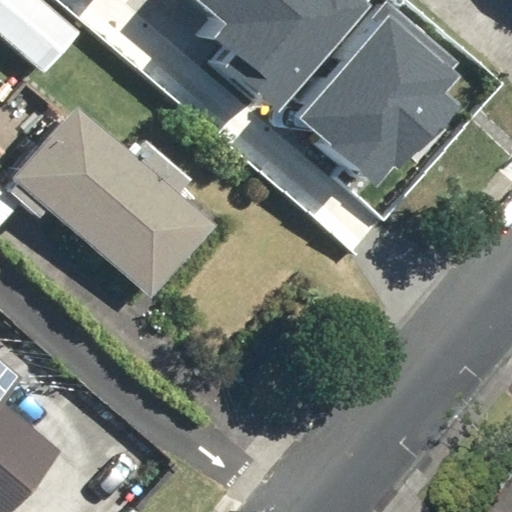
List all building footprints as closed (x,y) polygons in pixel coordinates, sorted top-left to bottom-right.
[(83,20),(60,0),(0,0),(0,35),(37,70),(83,20)] [(336,222),(393,158),(310,85),(315,79),(304,69),(323,47),(270,0),(144,0),(118,30),(336,222)] [(142,128),(128,144),(71,95),(7,170),(150,292),(213,217),(175,185),(189,169),(142,128)] [(0,185),(0,222),(18,202),(0,185)] [(0,504),(74,413),(0,353),(0,504)]
